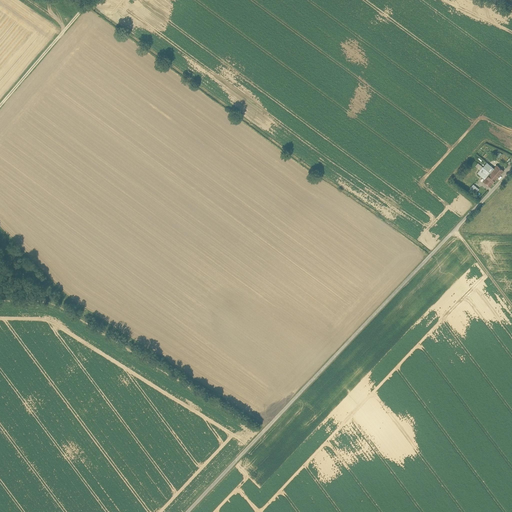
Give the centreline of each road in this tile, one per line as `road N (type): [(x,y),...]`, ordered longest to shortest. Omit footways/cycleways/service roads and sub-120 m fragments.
road 1 (track): [(511,167),(187,511)]
road 2 (track): [(91,0),(0,106)]
